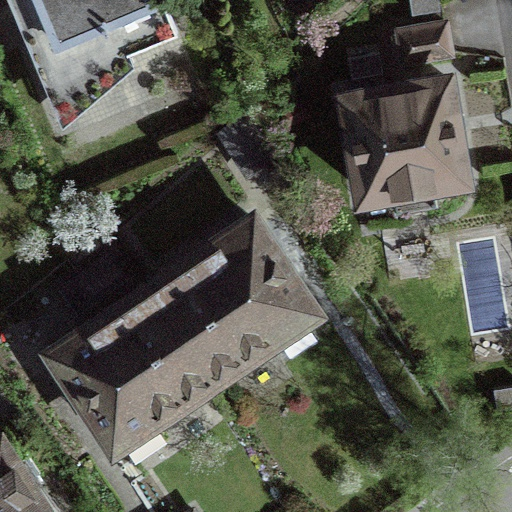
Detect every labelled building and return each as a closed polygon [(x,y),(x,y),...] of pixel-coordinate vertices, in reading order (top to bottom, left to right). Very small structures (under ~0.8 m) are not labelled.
[(23,0),(57,79),(118,54),(113,41),(160,21),(151,0),(23,0)] [(445,21),(398,29),(403,59),(450,52),(445,21)] [(446,76),(346,93),(362,192),(392,187),(395,209),(436,202),(433,180),(462,175),(446,76)] [(253,169),(276,154),(247,108),(224,126),(253,169)] [(153,283),(213,374),(256,346),(276,332),(293,351),(315,336),(305,313),(311,309),(291,278),(287,256),(269,244),(251,218),(153,283)] [(109,252),(59,287),(77,312),(126,277),(109,252)] [(161,409),(213,374),(153,283),(55,348),(73,375),(76,396),(95,408),(116,439),(122,435),(140,453),(162,439),(151,416),(161,409)] [(48,511),(0,438),(0,511),(48,511)]
